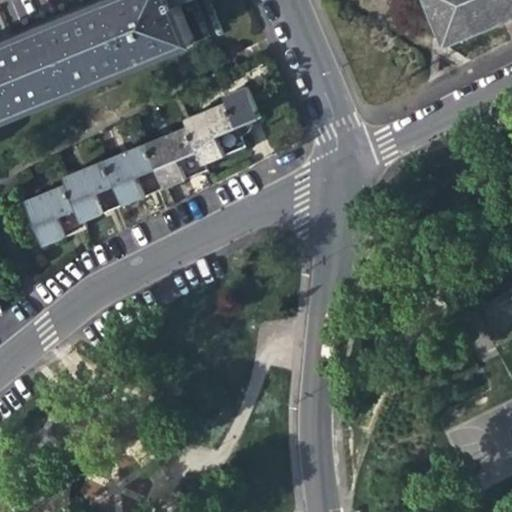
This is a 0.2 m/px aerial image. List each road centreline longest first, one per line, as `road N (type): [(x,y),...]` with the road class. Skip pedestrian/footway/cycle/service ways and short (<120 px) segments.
road 1 (residential): [(351,163),(131,271),(0,365)]
road 2 (residential): [(351,163),(316,424),(325,511)]
road 3 (residential): [(511,82),(351,163)]
road 4 (residential): [(282,0),(351,163)]
